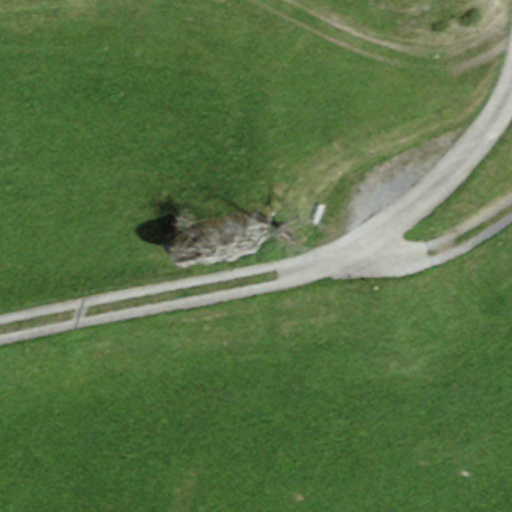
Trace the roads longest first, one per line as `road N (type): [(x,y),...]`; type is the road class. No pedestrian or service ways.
road 1 (unclassified): [(0,330),(263,282),(356,247),(426,197),(468,153),(511,85)]
road 2 (track): [(356,247),(380,257),(440,253),(511,206)]
